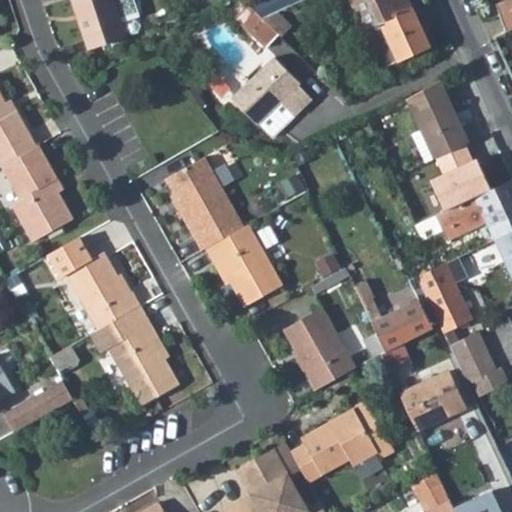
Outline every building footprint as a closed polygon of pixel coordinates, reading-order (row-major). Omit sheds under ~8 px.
[(121,37),(109,0),(67,0),(84,49),(121,37)] [(141,16),(136,0),(121,0),(127,20),(141,16)] [(279,9),(298,0),(258,0),(244,7),(251,13),(258,19),(279,9)] [(347,0),(361,30),(411,7),(408,0),(347,0)] [(511,0),(497,6),(506,30),(511,28),(511,0)] [(379,69),(429,46),(411,7),(361,30),(379,69)] [(276,35),(291,27),(279,9),(258,19),(276,35)] [(264,47),(276,35),(258,19),(251,13),(240,26),(264,47)] [(300,83),(275,56),(233,98),(258,124),(280,102),(294,116),(312,99),(299,84),(300,83)] [(407,98),(422,131),(410,136),(423,166),(470,143),(440,80),(407,98)] [(0,166),(35,146),(13,109),(8,113),(1,101),(0,98),(0,166)] [(1,101),(8,113),(13,109),(7,98),(1,101)] [(54,192),(47,179),(53,177),(35,146),(0,166),(0,175),(13,199),(5,204),(28,242),(70,218),(54,192)] [(478,171),(443,188),(452,206),(511,179),(511,175),(500,150),(474,162),(478,171)] [(240,230),(200,157),(160,180),(177,209),(173,210),(198,253),(204,250),(240,230)] [(54,192),(60,189),(53,177),(47,179),(54,192)] [(495,241),(511,232),(511,179),(452,206),(413,224),(420,240),(441,230),(445,239),(484,221),(489,233),(485,234),(489,243),(495,241)] [(204,250),(215,268),(219,266),(242,306),(281,284),(248,226),(240,230),(204,250)] [(511,232),(495,241),(511,276),(511,232)] [(123,295),(99,252),(87,258),(76,239),(44,257),(56,277),(61,274),(94,332),(138,307),(128,292),(123,295)] [(453,328),(471,320),(445,264),(416,278),(449,347),(459,342),(453,328)] [(396,347),(432,331),(418,302),(381,319),(365,282),(355,287),(375,334),(383,353),(396,347)] [(293,350),(290,352),(313,392),(355,369),(320,308),(282,330),(293,350)] [(155,337),(146,322),(102,348),(136,406),(175,383),(149,340),(155,337)] [(459,342),(449,347),(468,387),(473,384),(480,398),(508,384),(501,369),(497,371),(479,332),(459,342)] [(378,356),(383,353),(375,334),(362,342),(371,359),(378,356)] [(408,391),(403,380),(409,378),(396,347),(383,353),(378,356),(397,396),(408,391)] [(0,395),(14,388),(0,362),(0,395)] [(463,412),(446,374),(408,391),(397,396),(414,434),(415,434),(463,412)] [(71,398),(61,381),(3,414),(13,431),(71,398)] [(355,415),(351,408),(299,439),(302,445),(320,475),(347,460),(350,466),(388,444),(368,408),(355,415)] [(302,445),(288,453),(306,483),(320,475),(302,445)] [(304,511),(305,511),(270,451),(241,468),(254,490),(246,494),(250,501),(231,511),(304,511)] [(241,468),(233,473),(246,494),(254,490),(241,468)] [(442,492),(433,474),(408,487),(418,505),(442,492)] [(498,511),(490,492),(450,509),(451,511),(498,511)] [(246,494),(218,511),(231,511),(250,501),(246,494)] [(451,511),(450,509),(446,500),(424,511),(451,511)] [(161,511),(156,502),(138,511),(161,511)]
